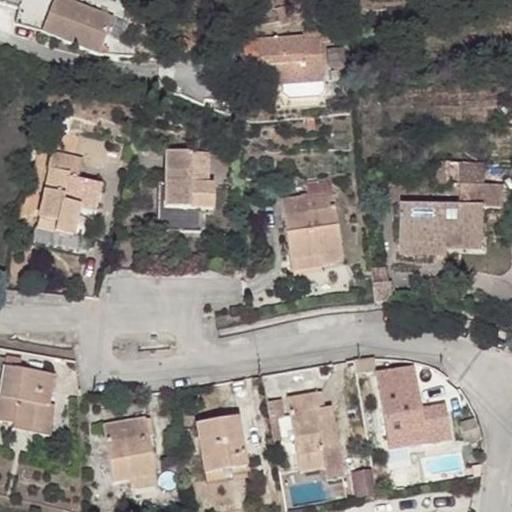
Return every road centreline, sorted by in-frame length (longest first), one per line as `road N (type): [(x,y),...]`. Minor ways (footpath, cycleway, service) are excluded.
road 1 (residential): [(225,363),(404,340),(461,355),(492,380),(507,428),(501,511)]
road 2 (residential): [(90,318),(103,376),(225,363)]
road 3 (residential): [(225,363),(187,304),(90,318)]
